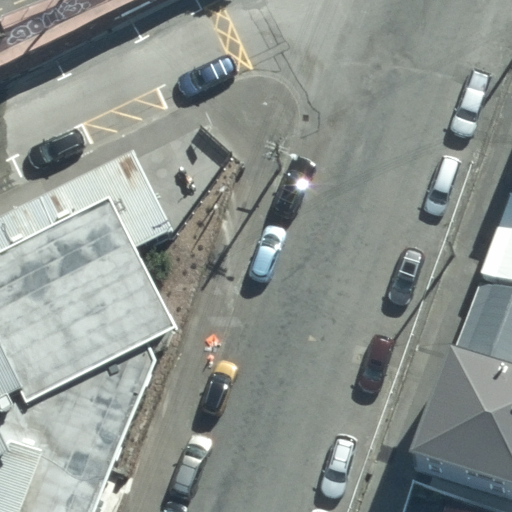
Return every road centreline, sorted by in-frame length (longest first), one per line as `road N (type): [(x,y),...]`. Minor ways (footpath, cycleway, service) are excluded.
road 1 (residential): [(259,511),(435,0)]
road 2 (residential): [(289,0),(0,138)]
